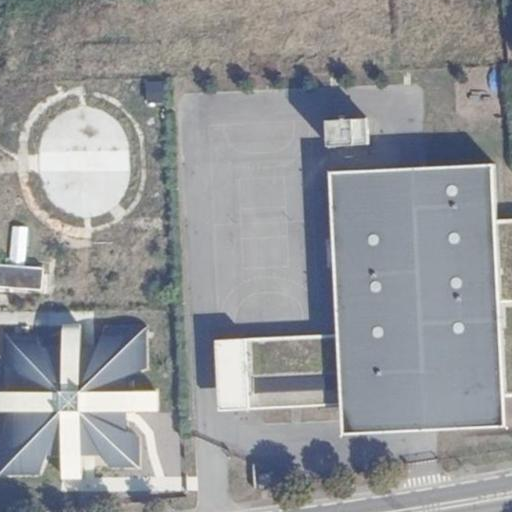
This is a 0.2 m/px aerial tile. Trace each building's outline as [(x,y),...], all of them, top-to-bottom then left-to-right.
[(67,222),(83,228),(100,229),(117,223),(130,212),(140,198),(144,181),(140,146),(133,131),(121,119),(105,111),(88,109),(72,113),(58,121),(48,133),(41,148),(41,182),(45,197),(53,211),(67,222)] [(328,122),(329,149),(371,148),(371,121),(328,122)] [(216,331),(218,399),(511,391),(511,215),(497,216),(494,162),(333,166),(336,329),(216,331)] [(47,273),(0,269),(0,288),(46,291),(47,273)] [(180,312),(0,320),(0,509),(3,511),(96,511),(191,499),(180,312)]
